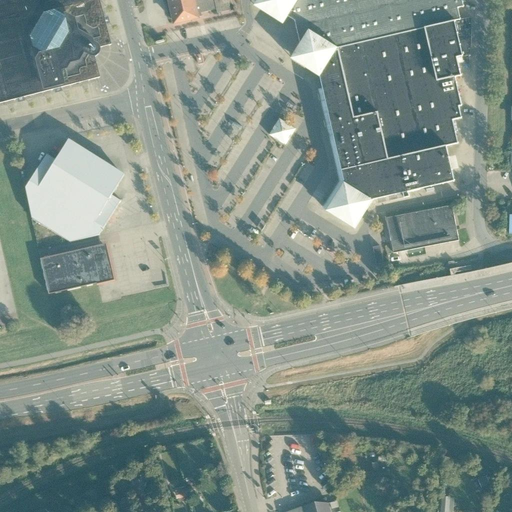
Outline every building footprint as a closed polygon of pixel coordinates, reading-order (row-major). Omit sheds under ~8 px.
[(0,0),(0,102),(98,77),(92,57),(95,56),(97,53),(98,50),(97,48),(109,45),(97,0),(0,0)] [(166,0),(173,25),(199,20),(199,17),(203,16),(202,13),(217,10),(217,14),(231,11),(229,4),(232,4),(230,0),(166,0)] [(298,0),(256,0),(253,6),(282,24),(288,17),(298,0)] [(289,60),(305,69),(316,55),(456,22),(461,21),(458,8),(463,6),(462,0),(298,0),(288,17),(296,20),(301,43),(289,60)] [(222,21),(223,28),(235,27),(234,20),(222,21)] [(464,61),(456,22),(316,55),(305,69),(323,82),(345,75),(355,122),(379,117),(390,163),(446,149),(459,145),(454,123),(462,121),(459,109),(463,108),(458,82),(464,81),(459,62),(464,61)] [(333,128),(355,122),(345,75),(323,82),(333,128)] [(379,117),(355,122),(333,128),(344,176),(390,163),(379,117)] [(295,129),(279,119),(269,136),(285,145),(295,129)] [(114,200),(127,177),(72,140),(60,160),(50,154),(30,189),(38,222),(73,242),(107,235),(123,206),(114,200)] [(390,163),(344,176),(346,185),(328,212),(360,231),(376,205),(457,185),(446,149),(390,163)] [(453,205),(386,218),(393,253),(460,241),(457,228),(453,205)] [(107,241),(42,254),(50,293),(97,283),(115,279),(107,241)] [(381,246),(373,248),(377,265),(384,263),(381,246)] [(442,511),(453,511),(454,495),(443,495),(442,511)] [(330,511),(329,502),(284,511),(330,511)]
